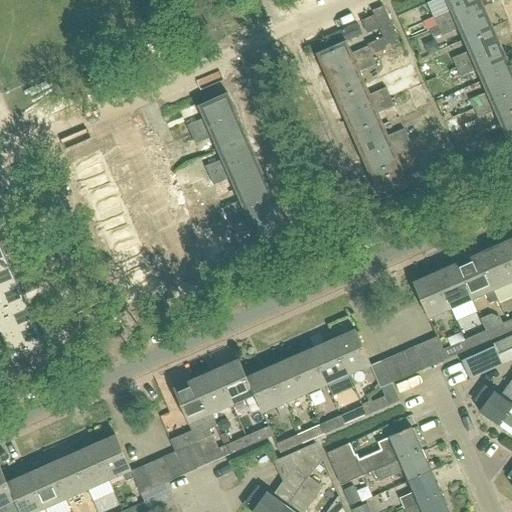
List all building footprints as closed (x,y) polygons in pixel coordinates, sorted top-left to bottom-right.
[(130,0),(93,0),(108,39),(136,28),(132,16),(136,15),(130,0)] [(445,0),(443,1),(452,23),(485,8),(481,0),(445,0)] [(485,8),(452,23),(461,43),(464,41),(494,29),(485,8)] [(403,30),(408,42),(416,38),(411,27),(403,30)] [(464,41),(461,43),(470,63),(503,49),(494,29),(464,41)] [(395,47),(403,44),(398,33),(390,36),(395,47)] [(350,42),(317,56),(327,77),(360,63),(350,42)] [(420,48),(412,51),(417,62),(425,59),(420,48)] [(503,49),(470,63),(479,84),(482,82),(511,70),(503,49)] [(404,68),(412,64),(407,53),(399,57),(404,68)] [(425,59),(417,62),(422,73),(430,70),(425,59)] [(360,63),(327,77),(336,98),(365,85),(369,83),(360,63)] [(409,79),(417,76),(412,64),(404,68),(409,79)] [(482,82),(479,84),(488,104),(511,93),(511,70),(482,82)] [(365,85),(336,98),(345,118),(378,104),(369,83),(365,85)] [(430,92),(435,103),(443,100),(438,89),(430,92)] [(511,93),(488,104),(496,125),(500,123),(511,118),(511,93)] [(425,94),(417,98),(422,109),(430,106),(425,94)] [(199,108),(196,110),(205,131),(238,116),(228,95),(199,108)] [(378,105),(386,123),(398,118),(390,100),(378,105)] [(435,103),(440,114),(448,111),(443,100),(435,103)] [(378,104),(345,118),(354,139),(383,126),(387,124),(378,104)] [(430,106),(422,109),(427,120),(435,117),(430,106)] [(238,116),(205,131),(214,151),(218,150),(247,137),(238,116)] [(511,118),(500,123),(496,125),(506,146),(510,144),(511,143),(511,118)] [(383,126),(354,139),(363,159),(396,145),(387,124),(383,126)] [(448,133),(453,144),(461,140),(456,129),(448,133)] [(157,138),(162,150),(169,146),(165,135),(157,138)] [(440,150),(448,146),(443,135),(435,139),(440,150)] [(218,150),(214,151),(223,172),(256,157),(247,137),(218,150)] [(453,144),(458,155),(466,152),(461,140),(453,144)] [(156,152),(157,152),(152,141),(151,141),(144,144),(149,155),(156,152)] [(396,145),(363,159),(372,180),(401,167),(405,165),(396,145)] [(445,161),(453,157),(448,146),(440,150),(445,161)] [(101,151),(72,165),(81,186),(114,171),(105,150),(101,151)] [(180,169),(198,163),(195,153),(177,159),(180,169)] [(174,156),(166,159),(171,170),(178,167),(174,156)] [(256,157),(223,172),(232,192),(236,191),(265,178),(256,157)] [(165,172),(161,161),(153,165),(158,176),(165,172)] [(401,167),(372,180),(381,201),(410,188),(414,186),(405,165),(401,167)] [(178,167),(171,170),(176,181),(183,178),(178,167)] [(114,171),(81,186),(90,206),(120,193),(123,192),(114,171)] [(158,176),(163,187),(170,184),(165,172),(158,176)] [(236,191),(232,192),(241,213),(274,198),(265,178),(236,191)] [(120,193),(90,206),(99,227),(132,212),(123,192),(120,193)] [(184,200),(189,211),(196,208),(191,196),(184,200)] [(274,198),(241,213),(250,233),(253,232),(283,218),(274,198)] [(179,202),(178,202),(171,205),(176,216),(183,213),(179,202)] [(201,219),(196,208),(189,211),(194,222),(201,219)] [(132,212),(99,227),(108,247),(138,234),(141,233),(132,212)] [(183,213),(176,216),(181,228),(188,224),(183,213)] [(253,232),(250,233),(260,254),(263,253),(293,240),(283,218),(253,232)] [(138,234),(108,247),(117,268),(150,253),(141,233),(138,234)] [(202,241),(207,252),(214,249),(209,237),(202,241)] [(511,240),(499,246),(511,276),(511,277),(511,240)] [(194,257),(201,254),(196,243),(189,246),(194,257)] [(1,245),(0,245),(0,269),(10,265),(1,245)] [(493,291),(511,283),(511,277),(511,276),(499,246),(478,256),(493,291)] [(219,260),(214,249),(207,252),(211,263),(212,263),(219,260)] [(150,253),(117,268),(126,288),(156,275),(159,274),(150,253)] [(206,265),(201,254),(194,257),(199,269),(206,265)] [(497,301),(493,291),(478,256),(456,265),(472,301),(484,295),(488,305),(497,301)] [(10,265),(0,269),(0,293),(19,286),(10,265)] [(450,310),(472,301),(456,265),(435,275),(450,310)] [(156,275),(126,288),(135,309),(166,296),(168,295),(159,274),(156,275)] [(428,320),(450,310),(435,275),(413,284),(421,302),(428,320)] [(19,286),(0,293),(0,318),(28,306),(19,286)] [(28,306),(0,318),(0,332),(4,341),(37,327),(28,306)] [(488,341),(504,334),(500,325),(502,324),(500,319),(491,315),(480,320),(485,332),(484,332),(488,341)] [(37,327),(4,341),(13,362),(46,348),(37,327)] [(370,367),(371,366),(355,331),(333,340),(349,376),(370,367)] [(467,350),(483,343),(479,334),(463,342),(467,350)] [(511,336),(494,344),(501,361),(511,356),(511,336)] [(447,359),(443,351),(437,337),(426,342),(435,364),(447,359)] [(328,385),(349,376),(333,340),(312,349),(328,385)] [(424,369),(435,364),(426,342),(415,347),(424,369)] [(443,351),(447,359),(462,353),(458,344),(443,351)] [(413,374),(424,369),(415,347),(404,352),(413,374)] [(306,395),(328,385),(312,349),(290,359),(306,395)] [(402,379),(413,374),(404,352),(393,357),(402,379)] [(391,384),(402,379),(393,357),(382,362),(391,384)] [(285,404),(306,395),(290,359),(269,368),(285,404)] [(239,364),(238,361),(216,370),(232,406),(254,396),(239,364)] [(380,389),(391,384),(382,362),(371,366),(370,367),(380,389)] [(247,378),(262,414),(277,407),(282,421),(291,417),(285,404),(269,368),(247,378)] [(211,415),(232,406),(216,370),(195,380),(211,415)] [(195,380),(173,390),(191,432),(193,435),(215,425),(211,415),(195,380)] [(479,413),(499,428),(511,409),(511,386),(503,399),(485,385),(473,401),(483,408),(479,413)] [(365,416),(382,409),(378,400),(361,407),(365,416)] [(344,425),(361,418),(357,409),(340,417),(344,425)] [(511,409),(499,428),(511,436),(511,409)] [(323,435),(339,428),(335,419),(319,426),(323,435)] [(301,444),(318,437),(314,428),(297,435),(301,444)] [(355,458),(351,460),(359,478),(374,471),(374,472),(390,465),(422,452),(411,428),(388,438),(379,442),(383,451),(357,463),(355,458)] [(248,447),(265,439),(261,430),(244,438),(248,447)] [(185,448),(197,443),(193,435),(191,432),(169,442),(175,453),(185,448)] [(130,473),(131,472),(115,436),(93,446),(109,481),(122,475),(125,482),(133,479),(130,473)] [(280,453),(296,446),(292,437),(276,444),(280,453)] [(185,448),(195,470),(222,458),(218,449),(216,443),(206,439),(197,443),(185,448)] [(227,456),(244,449),(240,440),(223,447),(227,456)] [(282,511),(307,479),(308,479),(322,461),(315,444),(286,457),(286,458),(288,458),(293,469),(272,498),(256,486),(242,506),(249,511),(282,511)] [(87,491),(109,481),(93,446),(72,455),(87,491)] [(345,446),(326,454),(341,486),(359,478),(351,460),(345,446)] [(184,475),(195,470),(185,448),(175,453),(184,475)] [(390,465),(374,472),(379,482),(403,472),(407,482),(431,472),(422,453),(422,452),(390,465)] [(173,480),(184,475),(175,453),(163,458),(173,480)] [(66,500),(87,491),(72,455),(50,465),(66,500)] [(162,485),(173,480),(163,458),(152,463),(162,485)] [(158,487),(162,485),(152,463),(141,468),(151,490),(158,487)] [(44,510),(66,500),(50,465),(29,474),(44,510)] [(141,494),(151,490),(141,468),(131,472),(130,473),(133,479),(140,495),(141,494)] [(0,508),(14,502),(0,469),(0,508)] [(408,507),(440,493),(431,472),(407,482),(413,494),(404,498),(408,507)] [(19,511),(39,511),(44,510),(29,474),(7,484),(19,511)] [(302,511),(320,488),(308,479),(307,479),(282,511),(302,511)] [(448,511),(440,493),(408,507),(409,508),(407,509),(407,511),(448,511)]
